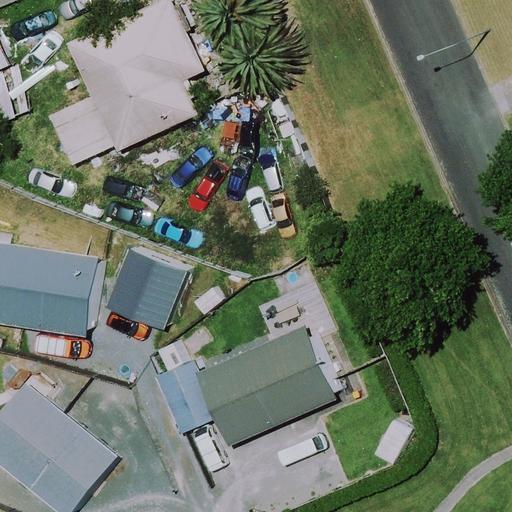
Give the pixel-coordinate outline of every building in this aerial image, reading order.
[(218,64),(188,0),(174,0),(82,43),(107,95),(61,116),(87,170),(211,112),(194,75),(218,64)] [(0,129),(39,113),(4,31),(0,32),(0,129)] [(113,258),(0,242),(0,319),(102,334),(113,258)] [(353,397),(323,324),(209,371),(201,350),(162,366),(190,434),(230,418),(240,443),(353,397)] [(83,511),(129,456),(38,382),(0,428),(0,454),(71,511),(83,511)]
